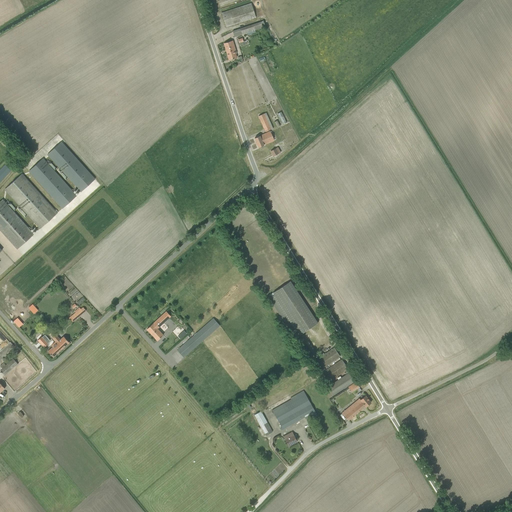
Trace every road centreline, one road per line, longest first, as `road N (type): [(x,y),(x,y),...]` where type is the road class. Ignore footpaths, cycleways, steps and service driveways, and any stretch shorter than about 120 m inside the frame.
road 1 (unclassified): [(49,367),(250,186)]
road 2 (unclassified): [(386,408),(250,186)]
road 3 (unclassified): [(250,186),(258,178),(198,0)]
road 4 (unclassified): [(386,408),(318,444),(263,498)]
road 5 (unclassified): [(451,511),(386,408)]
